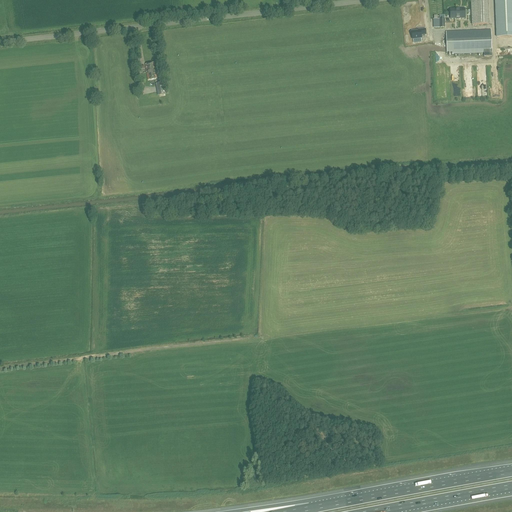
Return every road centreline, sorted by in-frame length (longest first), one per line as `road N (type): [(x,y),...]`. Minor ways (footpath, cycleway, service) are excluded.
road 1 (unclassified): [(0,42),(375,0)]
road 2 (track): [(260,336),(0,368)]
road 3 (motorway): [(511,471),(309,508)]
road 4 (motorway): [(374,511),(511,487)]
